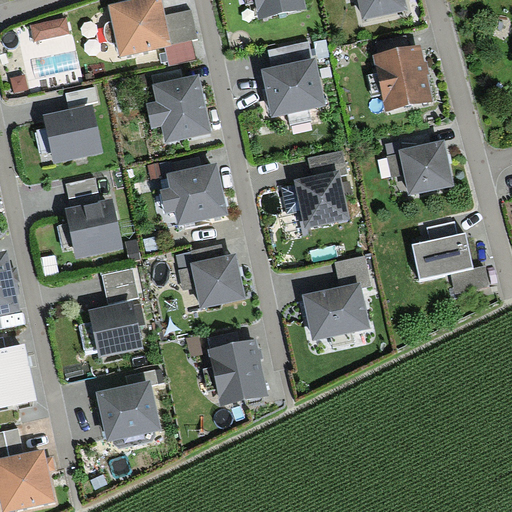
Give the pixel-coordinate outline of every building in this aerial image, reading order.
[(165,16),(160,0),(130,0),(110,5),(120,58),(165,45),(171,44),(165,16)] [(304,0),(245,0),(247,6),(256,5),(259,20),(306,10),(304,0)] [(405,8),(403,0),(346,0),(346,1),(350,0),(358,0),(362,17),(405,8)] [(165,16),(171,44),(191,40),(197,38),(191,11),(165,16)] [(67,20),(32,26),(35,41),(70,35),(67,20)] [(398,47),(419,43),(417,27),(395,31),(398,47)] [(171,44),(165,45),(169,65),(195,59),(191,40),(171,44)] [(269,50),(272,67),(312,59),(308,43),(269,50)] [(430,100),(419,43),(398,47),(375,51),(385,108),(430,100)] [(327,106),(317,58),(312,59),(272,67),(260,70),(270,118),(288,114),(290,125),(311,121),(309,110),(327,106)] [(150,76),(152,84),(182,77),(181,70),(150,76)] [(211,133),(199,74),(182,77),(152,84),(155,100),(145,102),(150,129),(163,126),(167,142),(211,133)] [(95,88),(66,95),(69,109),(92,103),(98,102),(95,88)] [(103,151),(92,103),(69,109),(45,114),(56,162),(103,151)] [(452,183),(443,138),(398,147),(400,157),(385,160),(389,181),(406,178),(408,192),(452,183)] [(309,158),(312,177),(341,171),(341,176),(348,175),(343,151),(309,158)] [(165,164),(167,173),(199,167),(198,157),(165,164)] [(225,204),(218,163),(199,167),(167,173),(170,187),(161,190),(165,213),(177,211),(180,223),(227,214),(225,204)] [(341,176),(341,171),(312,177),(294,180),(295,185),(283,188),(288,212),(302,209),(305,226),(350,217),(341,176)] [(94,179),(67,185),(70,198),(98,192),(94,179)] [(123,250),(112,198),(66,208),(77,260),(123,250)] [(431,240),(458,234),(455,222),(428,228),(431,240)] [(486,266),(474,268),(465,232),(458,234),(431,240),(411,245),(419,280),(450,273),(455,293),(490,286),(486,266)] [(244,299),(236,255),(223,258),(221,248),(177,256),(183,289),(198,286),(201,307),(244,299)] [(342,287),(361,283),(371,281),(366,254),(337,259),(342,287)] [(0,317),(17,314),(6,255),(0,256),(0,317)] [(110,305),(137,299),(131,268),(103,274),(110,305)] [(370,327),(361,283),(342,287),(305,294),(313,337),(370,327)] [(110,305),(90,309),(92,322),(81,325),(86,350),(99,348),(100,354),(141,346),(136,323),(141,322),(137,299),(110,305)] [(209,338),(211,349),(243,342),(241,331),(209,338)] [(269,394),(256,340),(243,342),(211,349),(209,350),(222,406),(269,394)] [(0,407),(35,400),(23,349),(0,354),(0,407)] [(126,376),(128,385),(150,380),(151,387),(163,384),(160,369),(126,376)] [(128,385),(96,391),(106,440),(160,429),(151,387),(150,380),(128,385)] [(9,511),(52,504),(42,454),(0,462),(0,511),(9,511)]
